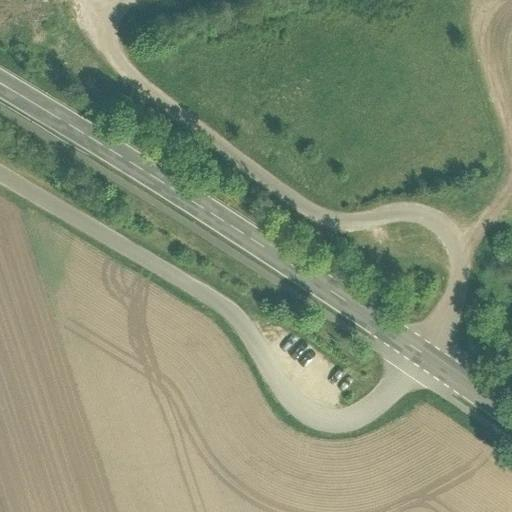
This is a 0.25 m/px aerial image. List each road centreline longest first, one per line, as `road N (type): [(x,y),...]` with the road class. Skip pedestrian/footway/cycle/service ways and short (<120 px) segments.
road 1 (unclassified): [(136,0),(105,21),(105,46),(293,197),(325,218),(430,218),(450,233),(462,267),(456,293),(419,351)]
road 2 (unclassified): [(419,351),(357,414),(324,414),(287,399),(225,306),(0,172)]
road 3 (secondary): [(419,351),(0,86)]
